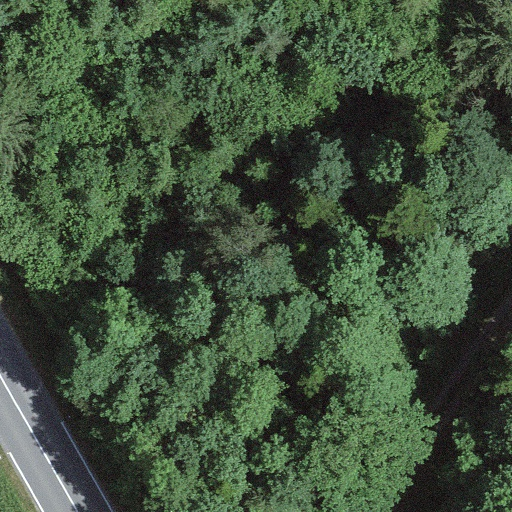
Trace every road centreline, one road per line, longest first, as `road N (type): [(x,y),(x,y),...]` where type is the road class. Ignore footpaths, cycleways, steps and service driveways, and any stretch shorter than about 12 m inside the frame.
road 1 (track): [(380,511),(511,321)]
road 2 (secondary): [(0,372),(78,511)]
